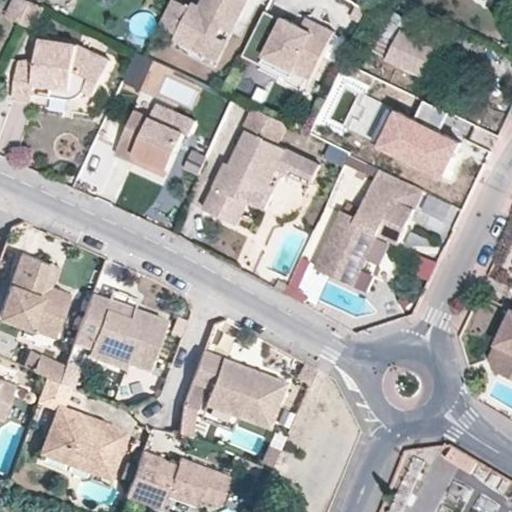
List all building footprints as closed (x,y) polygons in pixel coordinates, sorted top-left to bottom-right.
[(21,17),(26,0),(11,0),(7,13),(21,17)] [(224,26),(227,19),(238,24),(249,0),(204,0),(201,5),(194,2),(192,6),(179,0),(172,0),(160,25),(178,33),(175,38),(201,51),(206,41),(221,32),(224,26)] [(33,31),(43,6),(31,1),(20,25),(33,31)] [(284,22),(266,12),(242,56),(259,65),(261,63),(264,57),(295,73),(306,79),(310,81),(335,34),(319,26),(318,26),(314,34),(303,29),(296,25),(285,19),(284,22)] [(227,19),(224,26),(234,32),(238,24),(227,19)] [(307,20),(303,29),(314,34),(318,26),(307,20)] [(390,55),(426,74),(442,44),(406,25),(390,55)] [(201,51),(219,60),(231,37),(221,32),(206,41),(201,51)] [(41,55),(31,58),(20,60),(14,96),(33,100),(36,82),(53,85),(85,90),(86,91),(95,95),(110,60),(80,44),(43,38),(42,41),(41,55)] [(34,40),(31,58),(41,55),(42,41),(34,40)] [(292,80),(295,73),(264,57),(261,63),(292,80)] [(85,90),(53,85),(51,96),(73,98),(82,96),(86,91),(85,90)] [(441,126),(451,107),(426,95),(416,114),(441,126)] [(153,116),(187,131),(193,118),(159,103),(153,116)] [(277,143),(287,122),(254,106),(243,129),(247,130),(232,163),(228,161),(211,198),(244,214),(251,200),(262,206),(273,182),(279,168),(289,173),(292,168),(315,179),(322,163),(277,143)] [(462,136),(441,126),(416,114),(398,106),(382,140),(441,169),(450,151),(454,153),(462,136)] [(137,153),(171,168),(187,131),(153,116),(137,109),(118,154),(133,161),(137,153)] [(184,167),(200,174),(209,156),(193,149),(184,167)] [(168,176),(171,168),(137,153),(133,161),(168,176)] [(397,242),(423,189),(382,169),(367,200),(359,217),(346,211),(344,210),(318,267),(356,285),(373,250),(368,248),(375,231),(380,234),(397,242)] [(279,186),(273,182),(262,206),(268,209),(279,186)] [(455,204),(432,193),(426,207),(448,218),(455,204)] [(359,217),(367,200),(354,194),(346,211),(359,217)] [(244,214),(211,198),(205,209),(239,224),(244,214)] [(373,250),(380,234),(375,231),(368,248),(373,250)] [(41,282),(49,261),(21,251),(0,306),(0,314),(53,334),(66,301),(38,291),(41,282)] [(59,264),(49,261),(41,282),(51,285),(59,264)] [(51,285),(41,282),(38,291),(66,301),(70,292),(51,285)] [(109,297),(94,291),(75,342),(90,348),(128,362),(147,370),(167,319),(134,306),(130,315),(106,306),(109,297)] [(134,306),(109,297),(106,306),(130,315),(134,306)] [(511,314),(498,343),(506,347),(496,367),(511,374),(511,314)] [(506,347),(498,343),(491,356),(496,367),(506,347)] [(128,362),(90,348),(88,355),(125,369),(128,362)] [(248,364),(204,348),(193,379),(211,386),(206,401),(271,424),(286,378),(258,368),(256,376),(245,372),(248,364)] [(48,376),(60,381),(66,364),(40,354),(34,370),(47,376),(48,376)] [(315,369),(303,363),(297,374),(309,380),(315,369)] [(258,368),(248,364),(245,372),(256,376),(258,368)] [(0,414),(3,416),(14,384),(0,378),(0,414)] [(84,420),(87,413),(59,401),(41,450),(75,463),(77,457),(95,464),(92,470),(111,477),(127,434),(111,422),(97,416),(94,424),(84,420)] [(97,416),(87,413),(84,420),(94,424),(97,416)] [(271,467),(280,447),(270,443),(261,463),(271,467)] [(480,460),(456,446),(449,456),(473,471),(480,460)] [(143,448),(126,492),(163,506),(169,491),(199,502),(202,497),(222,504),(232,476),(182,457),(179,464),(177,472),(172,470),(174,463),(165,459),(165,456),(143,448)] [(77,457),(75,463),(92,470),(95,464),(77,457)]
